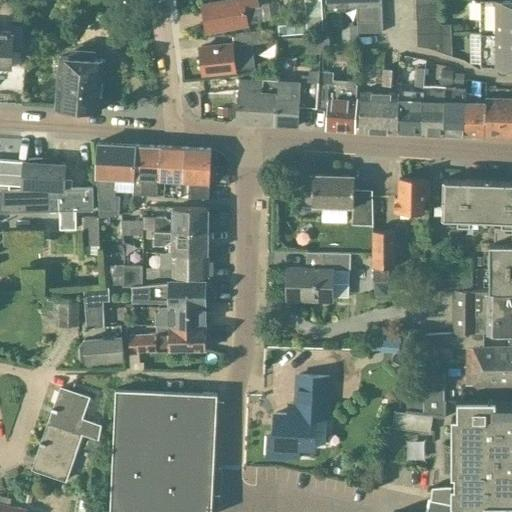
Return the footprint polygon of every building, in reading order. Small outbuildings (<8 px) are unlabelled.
[(235,0),(203,5),(208,31),(247,24),(247,23),(261,21),(259,8),(261,7),(259,0),(235,0)] [(315,0),(299,0),(301,30),(317,29),(315,0)] [(324,0),(325,8),(357,7),(382,7),(382,0),(324,0)] [(415,0),(418,46),(430,48),(452,56),(451,24),(441,24),(440,0),(415,0)] [(511,66),(511,0),(480,0),(481,66),(511,66)] [(383,32),(382,7),(357,7),(358,33),(383,32)] [(250,43),(234,44),(199,47),(202,74),(237,70),(237,69),(255,67),(253,44),(271,42),(271,30),(250,31),(250,43)] [(14,33),(0,31),(0,67),(12,68),(14,33)] [(70,48),(69,59),(60,58),(56,108),(101,111),(105,62),(96,61),(96,50),(70,48)] [(414,85),(424,86),(426,68),(415,67),(414,85)] [(236,122),(276,125),(279,80),(262,79),(262,80),(240,79),(239,89),(238,89),(236,122)] [(320,83),(301,82),(279,80),(276,125),(298,126),(300,107),(317,108),(320,83)] [(317,108),(329,109),(327,129),(355,131),(358,99),(357,98),(357,85),(320,83),(317,108)] [(425,87),(425,92),(423,134),(444,135),(446,88),(425,87)] [(456,89),(446,88),(444,135),(463,136),(465,98),(456,97),(456,89)] [(401,91),(401,94),(399,132),(423,134),(425,92),(401,91)] [(359,131),(399,132),(401,94),(361,93),(359,131)] [(480,95),(465,94),(465,98),(463,136),(486,137),(487,103),(479,103),(480,95)] [(511,98),(487,98),(487,103),(486,137),(511,137),(511,98)] [(98,143),(96,177),(97,177),(102,218),(119,215),(120,196),(115,195),(116,178),(134,179),(135,145),(98,143)] [(158,185),(155,178),(159,178),(161,146),(135,145),(134,179),(135,179),(134,194),(158,195),(158,185)] [(180,180),(183,180),(185,147),(161,146),(159,178),(160,178),(160,179),(166,180),(165,195),(181,196),(182,185),(180,180)] [(209,198),(210,182),(211,148),(185,147),(183,180),(190,181),(189,197),(209,198)] [(39,188),(9,189),(9,209),(50,208),(50,210),(95,210),(94,187),(64,188),(66,164),(42,162),(43,158),(29,159),(29,161),(25,161),(23,185),(39,186),(39,188)] [(372,189),(355,189),(355,174),(313,173),(312,207),(353,208),(353,224),(373,224),(372,189)] [(425,179),(400,178),(399,196),(395,196),(395,211),(425,212),(425,179)] [(511,181),(443,180),(442,218),(446,218),(445,218),(495,220),(495,244),(490,244),(490,290),(511,290),(511,181)] [(156,217),(155,230),(208,231),(209,208),(173,208),(173,222),(166,217),(156,217)] [(100,217),(83,217),(83,245),(100,245),(100,217)] [(139,234),(140,219),(120,218),(119,233),(139,234)] [(395,229),(373,229),(374,279),(390,279),(389,267),(396,266),(395,229)] [(173,238),(172,253),(209,254),(209,253),(208,253),(208,231),(155,230),(155,242),(166,243),(173,238)] [(306,252),(306,269),(288,268),(287,300),(333,301),(333,270),(350,271),(351,253),(306,252)] [(173,254),(173,268),(147,267),(147,279),(152,279),(160,276),(208,277),(209,254),(172,253),(172,254),(173,254)] [(463,258),(463,283),(473,283),(473,258),(463,258)] [(143,265),(125,265),(125,285),(143,284),(143,265)] [(156,333),(129,334),(130,353),(156,351),(169,351),(169,350),(206,350),(206,348),(211,348),(211,334),(206,334),(206,326),(211,326),(211,313),(206,313),(206,296),(211,296),(211,283),(206,283),(206,281),(169,281),(169,282),(148,284),(148,300),(169,300),(169,333),(156,333)] [(484,332),(488,332),(511,332),(511,290),(490,290),(490,291),(488,292),(473,292),(473,283),(463,283),(455,283),(455,291),(453,291),(453,333),(484,332)] [(102,287),(83,288),(85,309),(103,309),(103,301),(102,287)] [(59,325),(79,326),(80,298),(60,297),(60,293),(47,292),(47,318),(59,318),(59,325)] [(103,309),(85,309),(86,329),(103,329),(103,309)] [(511,346),(484,346),(484,332),(453,333),(424,333),(424,391),(423,412),(445,415),(444,383),(441,383),(441,360),(438,360),(438,357),(449,357),(449,347),(466,346),(466,385),(472,385),(511,385),(511,346)] [(81,361),(86,361),(86,363),(124,359),(122,337),(84,340),(85,345),(79,345),(81,361)] [(287,403),(287,414),(275,413),(274,436),(268,435),(267,455),(299,456),(299,447),(315,447),(316,419),(330,420),(332,375),(296,373),(294,403),(287,403)] [(102,426),(95,423),(82,419),(90,397),(61,387),(54,407),(53,407),(52,410),(57,411),(53,423),(82,434),(99,440),(102,426)] [(116,389),(110,511),(212,511),(218,394),(116,389)] [(434,487),(432,497),(484,511),(491,511),(511,511),(511,402),(496,402),(496,401),(458,401),(457,419),(452,419),(452,435),(459,435),(459,460),(452,460),(452,476),(461,476),(461,487),(462,487),(462,492),(441,492),(441,487),(434,487)] [(428,414),(390,409),(388,426),(426,430),(428,414)] [(41,457),(37,456),(32,469),(66,481),(82,434),(53,423),(49,422),(42,442),(41,441),(40,444),(45,446),(41,457)] [(99,441),(90,438),(86,447),(97,451),(99,441)] [(428,501),(426,511),(491,511),(484,511),(431,499),(429,498),(428,501)] [(0,511),(25,511),(26,510),(0,503),(0,511)]
